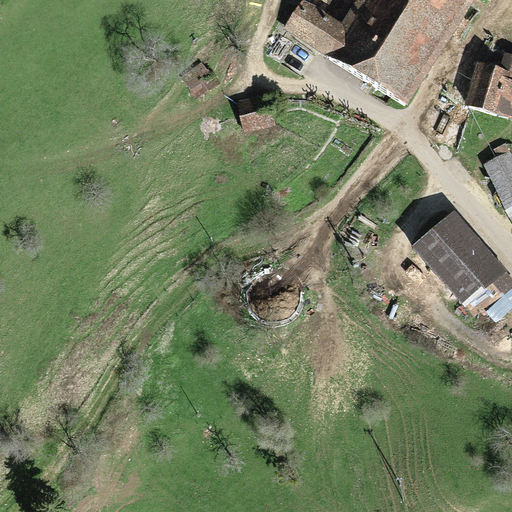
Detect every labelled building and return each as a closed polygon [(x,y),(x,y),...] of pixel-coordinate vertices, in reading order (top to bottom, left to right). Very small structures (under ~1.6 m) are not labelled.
[(299,2),(279,33),(316,58),(314,60),(388,108),(458,0),(472,0),(478,3),(480,0),(353,0),(336,26),(299,2)] [(498,72),(473,66),(466,98),(511,108),(511,56),(502,54),(498,72)] [(200,67),(182,78),(193,94),(211,83),(200,67)] [(259,101),(229,102),(231,128),(261,126),(259,101)] [(511,158),(504,143),(492,149),(496,158),(484,164),(511,219),(511,158)] [(511,292),(511,279),(454,213),(413,248),(474,318),(480,312),(486,316),(511,292)]
